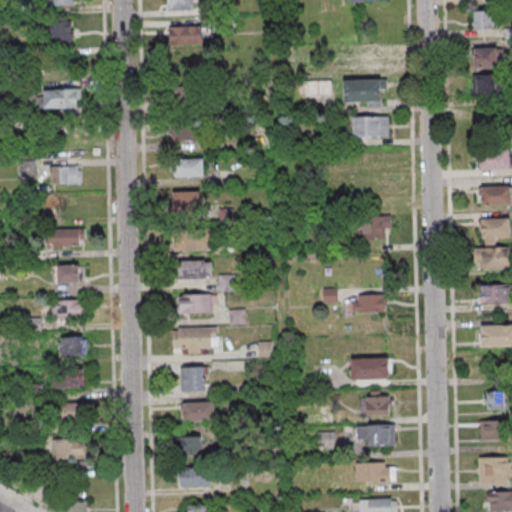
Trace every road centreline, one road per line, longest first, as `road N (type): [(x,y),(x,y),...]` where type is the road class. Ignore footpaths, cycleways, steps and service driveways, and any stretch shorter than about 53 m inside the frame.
road 1 (residential): [(133,511),(119,0)]
road 2 (residential): [(440,511),(428,0)]
